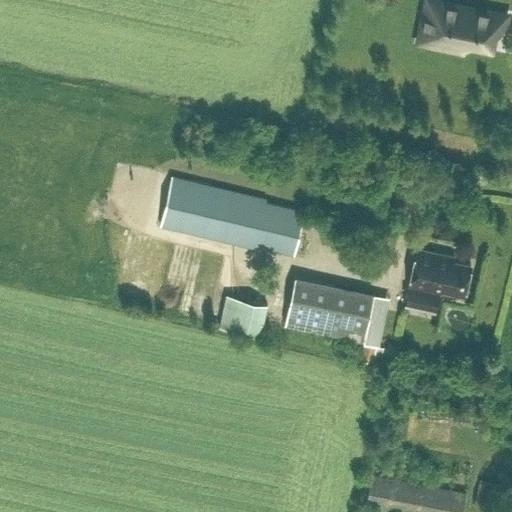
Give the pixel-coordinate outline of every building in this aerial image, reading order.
[(490,45),(494,27),(497,11),(441,0),(425,0),(417,40),(451,47),(463,49),(465,40),(490,45)] [(254,242),(292,251),(302,208),(264,199),(265,197),(190,179),(178,227),(254,245),(254,242)] [(409,283),(405,301),(434,308),(438,290),(440,290),(440,288),(463,293),(470,262),(452,258),(453,254),(416,246),(408,283),(409,283)] [(294,274),(283,322),(363,339),(373,291),(294,274)] [(225,292),(218,324),(260,334),(267,302),(225,292)] [(363,341),(360,356),(379,360),(383,345),(363,341)] [(399,511),(460,511),(465,490),(371,471),(364,505),(399,511)]
